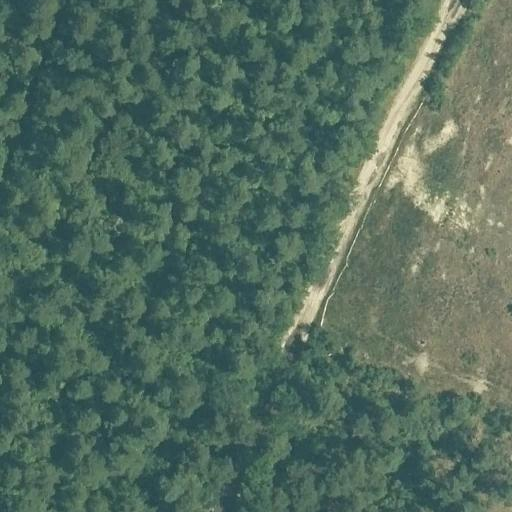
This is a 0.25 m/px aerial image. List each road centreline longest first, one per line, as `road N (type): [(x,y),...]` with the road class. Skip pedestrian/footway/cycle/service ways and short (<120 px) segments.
road 1 (track): [(454,0),(220,511)]
road 2 (track): [(53,0),(0,155)]
